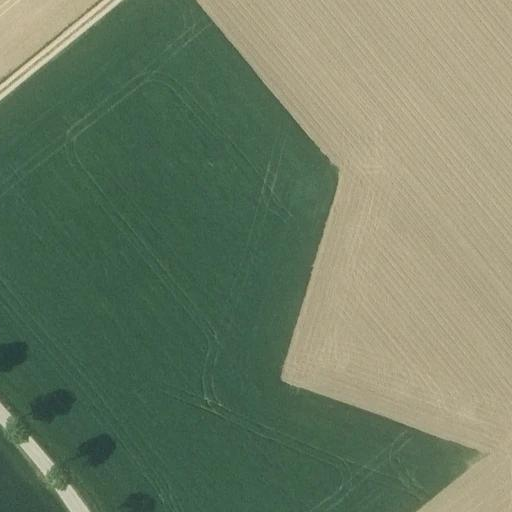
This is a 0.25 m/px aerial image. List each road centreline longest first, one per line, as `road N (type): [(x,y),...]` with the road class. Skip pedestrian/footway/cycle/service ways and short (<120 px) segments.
road 1 (track): [(112,0),(0,91)]
road 2 (unclassified): [(85,511),(0,406)]
